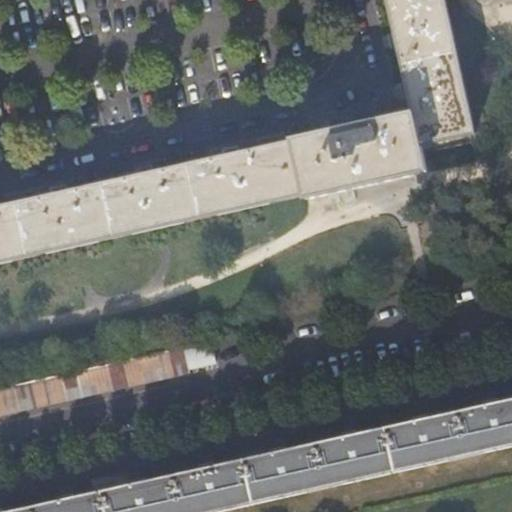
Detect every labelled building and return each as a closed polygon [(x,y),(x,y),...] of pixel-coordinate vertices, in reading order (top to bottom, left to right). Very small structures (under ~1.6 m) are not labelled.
[(414,120),(420,149),(472,138),(454,54),(441,0),(388,0),(402,64),(414,120)] [(0,264),(16,261),(99,244),(196,223),(305,199),(425,173),(420,149),(414,120),(294,146),(182,170),(87,191),(2,209),(0,209),(0,264)] [(0,417),(191,374),(188,361),(185,348),(0,390),(0,417)] [(485,407),(458,413),(468,456),(511,446),(511,400),(499,404),(497,395),(483,398),(485,407)] [(414,423),(387,429),(398,472),(468,456),(458,413),(428,420),(425,411),(412,414),(414,423)] [(344,439),(316,445),(327,488),(398,472),(387,429),(357,436),(355,427),(342,430),(344,439)] [(273,455),(243,462),(255,504),(327,488),(316,445),(287,452),(284,443),(271,446),(273,455)] [(202,471),(172,477),(181,511),(221,511),(255,504),(243,462),(216,468),(214,459),(201,462),(202,471)] [(132,486),(101,493),(105,511),(181,511),(172,477),(145,483),(143,474),(130,477),(132,486)] [(60,503),(31,509),(31,511),(105,511),(101,493),(73,500),(71,491),(58,494),(60,503)]
